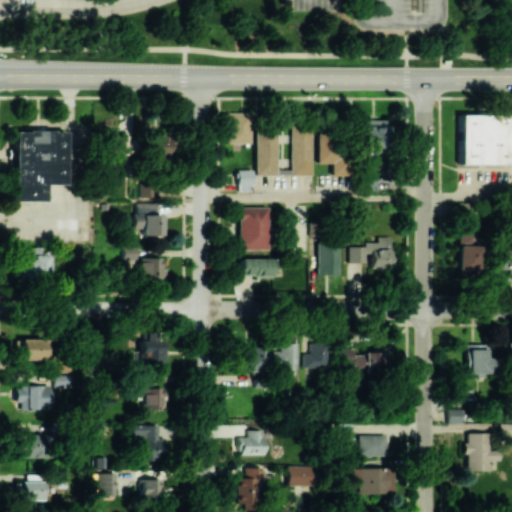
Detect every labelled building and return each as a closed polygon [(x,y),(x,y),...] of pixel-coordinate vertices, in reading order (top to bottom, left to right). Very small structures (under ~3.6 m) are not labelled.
[(226,143),(250,143),(250,112),(225,112),(226,143)] [(456,164),(506,164),(506,114),(456,114),(456,164)] [(384,120),(360,119),(358,156),(383,157),(384,120)] [(254,175),(275,175),(274,127),(252,128),(254,175)] [(310,175),(309,127),(288,127),(289,175),(310,175)] [(125,129),(107,129),(107,155),(124,155),(125,129)] [(10,200),(42,200),(42,183),(62,183),(62,130),(11,130),(10,200)] [(166,135),(147,135),(146,156),(165,157),(166,135)] [(314,163),(329,163),(329,175),(344,176),(345,136),(315,135),(314,163)] [(251,169),(235,169),(235,191),(250,191),(251,169)] [(140,234),(158,235),(159,204),(132,203),(131,228),(140,228),(140,234)] [(237,249),(267,249),(267,206),(236,207),(237,249)] [(454,243),(477,244),(477,235),(455,234),(454,243)] [(388,236),(374,236),(374,242),(361,242),(361,246),(345,246),(345,262),(369,263),(369,269),(388,270),(388,236)] [(336,274),(335,240),(314,241),(314,275),(336,274)] [(477,245),(454,245),(454,275),(476,275),(477,245)] [(511,272),(511,245),(497,246),(498,269),(507,269),(507,273),(511,272)] [(121,258),(134,259),(134,247),(121,246),(121,258)] [(163,258),(138,257),(137,279),(162,280),(163,258)] [(237,258),(237,276),(271,276),(271,258),(237,258)] [(163,362),(163,348),(158,348),(158,336),(139,336),(139,362),(163,362)] [(18,338),(17,359),(41,359),(41,338),(18,338)] [(293,342),(277,342),(277,350),(269,350),(270,366),(277,366),(277,374),(294,374),(293,342)] [(323,368),(324,343),(307,343),(307,353),(300,353),(299,367),(323,368)] [(466,374),(491,373),(491,357),(486,358),(486,344),(465,344),(466,374)] [(263,347),(238,348),(238,372),(263,371),(263,347)] [(51,387),(68,387),(69,375),(51,374),(51,387)] [(139,393),(139,408),(162,407),(161,387),(144,387),(143,382),(133,382),(133,393),(139,393)] [(46,384),(12,385),(12,401),(17,401),(17,410),(47,409),(46,384)] [(459,423),(459,409),(445,409),(445,422),(459,423)] [(335,438),(350,438),(349,422),(335,423),(335,438)] [(129,434),(137,434),(138,460),(159,459),(158,423),(128,424),(129,434)] [(497,436),(511,435),(511,423),(497,423),(497,436)] [(237,454),(261,455),(261,430),(246,430),(245,439),(237,439),(237,454)] [(463,470),(487,470),(487,460),(496,460),(496,451),(486,451),(487,433),(464,433),(463,441),(460,441),(460,453),(463,453),(463,470)] [(42,434),(14,434),(15,457),(42,457),(42,434)] [(355,455),(382,456),(382,434),(355,434),(355,455)] [(285,485),(311,485),(311,465),(285,465),(285,485)] [(255,503),(255,484),(259,484),(259,467),(242,467),(241,477),(235,477),(234,502),(255,503)] [(389,493),(389,467),(349,467),(349,482),(354,482),(354,493),(389,493)] [(114,472),(93,472),(92,494),(113,495),(114,472)] [(40,500),(40,474),(21,474),(20,499),(40,500)] [(157,478),(138,478),(137,499),(156,500),(157,478)]
